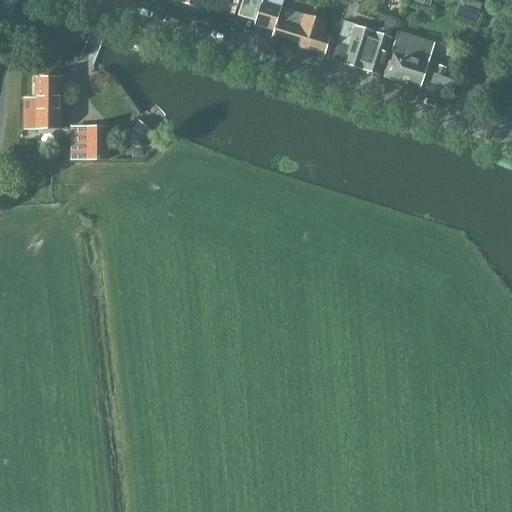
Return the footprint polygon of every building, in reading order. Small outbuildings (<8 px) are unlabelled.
[(196,9),(198,0),(182,0),(181,4),(196,9)] [(262,3),(254,26),(274,32),(271,40),(324,57),(330,37),(323,35),(327,23),(262,3)] [(372,42),(362,71),(380,77),(390,48),(399,21),(380,14),(374,34),(372,42)] [(344,23),(333,60),(344,63),(344,65),(362,71),(372,42),(374,34),(356,28),(356,27),(344,23)] [(398,32),(391,52),(383,78),(418,90),(421,81),(450,91),(458,66),(430,57),(434,43),(398,32)] [(35,100),(24,100),(23,130),(60,130),(61,79),(35,79),(35,100)] [(86,129),(86,161),(106,161),(106,129),(86,129)]
